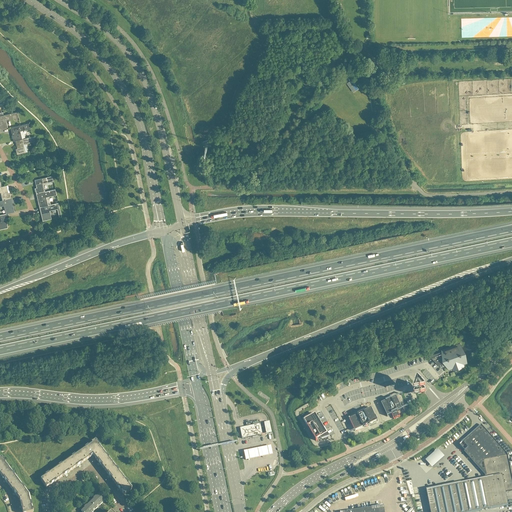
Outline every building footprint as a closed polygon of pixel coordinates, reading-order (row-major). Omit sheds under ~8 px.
[(360,87),(354,78),(350,81),(356,90),(360,87)] [(18,117),(17,112),(5,115),(0,115),(0,130),(8,129),(8,128),(6,120),(18,117),(18,118),(18,117)] [(12,136),(13,141),(15,141),(22,139),(20,131),(30,129),(29,123),(20,125),(12,127),(12,128),(14,135),(12,136)] [(15,141),(17,148),(15,149),(17,155),(25,153),(25,152),(25,153),(23,145),(36,142),(35,136),(32,137),(22,139),(15,141)] [(53,182),(52,176),(35,180),(35,183),(37,188),(35,188),(36,194),(38,194),(44,192),(43,184),(53,182)] [(6,185),(1,187),(0,186),(0,192),(1,193),(2,201),(10,199),(11,199),(10,193),(8,193),(6,185)] [(55,189),(44,192),(38,194),(40,201),(38,202),(39,208),(41,207),(48,205),(46,197),(56,195),(55,189)] [(13,206),(11,207),(10,199),(2,201),(0,201),(0,207),(4,206),(6,214),(14,212),(13,206)] [(59,209),(58,203),(55,204),(48,205),(41,207),(43,215),(41,215),(42,221),(51,219),(49,211),(59,209)] [(441,351),(429,356),(432,358),(439,367),(441,366),(442,368),(444,367),(444,365),(445,365),(449,370),(452,369),(452,371),(459,369),(465,366),(465,365),(467,364),(466,352),(460,342),(440,349),(441,351)] [(392,414),(392,415),(398,412),(398,411),(401,409),(396,398),(392,400),(392,399),(391,400),(387,402),(387,401),(386,402),(382,404),(382,403),(381,404),(382,405),(382,404),(387,415),(387,416),(387,417),(388,416),(392,414)] [(364,427),(366,426),(366,427),(367,426),(369,425),(369,424),(377,421),(378,421),(378,420),(377,420),(376,417),(376,416),(375,416),(372,409),(371,408),(371,409),(364,413),(363,412),(358,415),(349,419),(355,431),(358,430),(359,430),(359,429),(364,427)] [(312,416),(311,417),(309,418),(304,421),(305,421),(304,422),(305,424),(306,424),(308,428),(311,432),(310,432),(311,435),(312,435),(313,435),(316,440),(315,440),(316,441),(317,440),(320,438),(320,439),(321,438),(327,434),(325,430),(324,429),(315,414),(314,414),(314,415),(313,415),(312,416)] [(262,434),(260,424),(240,428),(242,439),(262,434)] [(426,490),(430,511),(473,511),(508,505),(505,491),(511,489),(511,486),(506,456),(480,427),(459,445),(486,475),(487,478),(426,490)] [(94,457),(103,451),(103,450),(99,446),(95,441),(91,444),(88,446),(87,446),(86,447),(84,449),(80,452),(79,452),(85,461),(89,458),(88,458),(90,456),(91,457),(92,456),(93,456),(94,457)] [(248,453),(243,454),(245,463),(250,462),(273,457),(271,448),(248,453)] [(104,470),(113,463),(112,463),(109,458),(108,457),(107,455),(106,456),(103,451),(94,457),(97,461),(98,460),(99,462),(99,464),(100,465),(101,464),(102,466),(102,467),(104,470)] [(437,451),(424,462),(425,463),(429,468),(431,470),(444,459),(442,456),(438,452),(437,451)] [(79,464),(81,462),(82,463),(85,461),(79,452),(74,456),(74,455),(73,456),(71,458),(66,461),(72,470),(76,468),(75,467),(77,465),(78,466),(79,465),(80,465),(80,464),(79,464)] [(0,475),(9,468),(5,463),(1,458),(0,458),(0,474),(0,475)] [(66,473),(68,471),(69,472),(72,470),(66,461),(61,465),(61,464),(60,466),(58,467),(53,470),(59,479),(63,477),(62,476),(64,474),(65,475),(66,474),(67,474),(66,473)] [(119,471),(118,470),(117,468),(116,468),(113,463),(104,470),(107,473),(108,473),(109,475),(108,475),(109,476),(110,477),(111,477),(112,479),(111,479),(114,483),(123,476),(122,476),(119,471)] [(14,475),(13,473),(12,473),(9,468),(0,475),(3,478),(4,477),(5,479),(4,480),(5,481),(6,482),(7,481),(8,483),(8,484),(10,488),(19,482),(19,481),(18,481),(15,476),(14,475)] [(59,479),(53,470),(48,474),(48,473),(46,474),(45,476),(41,479),(41,478),(40,479),(41,480),(40,480),(46,488),(49,486),(49,485),(51,483),(51,484),(52,483),(53,483),(54,483),(53,482),(55,481),(56,481),(59,479)] [(129,484),(128,482),(126,481),(123,476),(114,483),(116,486),(117,485),(119,487),(118,488),(119,489),(120,490),(121,489),(122,491),(121,492),(124,495),(132,489),(131,489),(132,488),(131,488),(129,484)] [(24,488),(22,486),(19,482),(10,488),(12,491),(13,490),(15,492),(14,493),(16,494),(16,495),(17,494),(18,496),(17,497),(19,500),(29,495),(25,489),(24,488)] [(32,505),(29,496),(29,495),(19,500),(20,503),(21,503),(22,506),(21,506),(21,507),(22,508),(23,511),(22,511),(32,511),(33,511),(32,506),(32,505)] [(93,511),(104,500),(98,495),(81,511),(93,511)]
